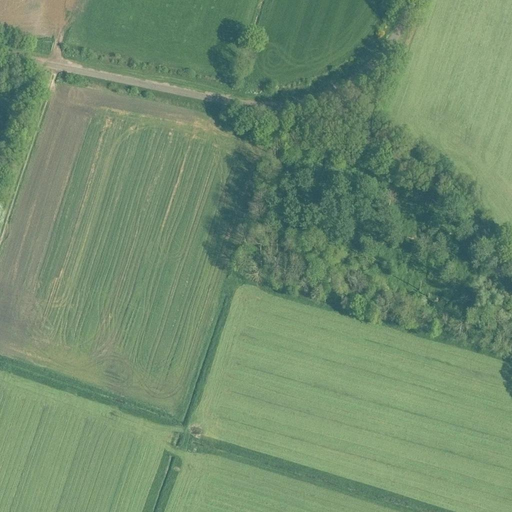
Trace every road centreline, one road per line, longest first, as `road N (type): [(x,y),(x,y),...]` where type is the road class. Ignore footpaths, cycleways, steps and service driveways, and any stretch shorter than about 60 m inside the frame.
road 1 (unclassified): [(0,55),(210,99),(295,104),(329,94),(368,68),(412,0)]
road 2 (track): [(0,239),(73,0)]
road 3 (track): [(377,145),(463,204),(511,296)]
